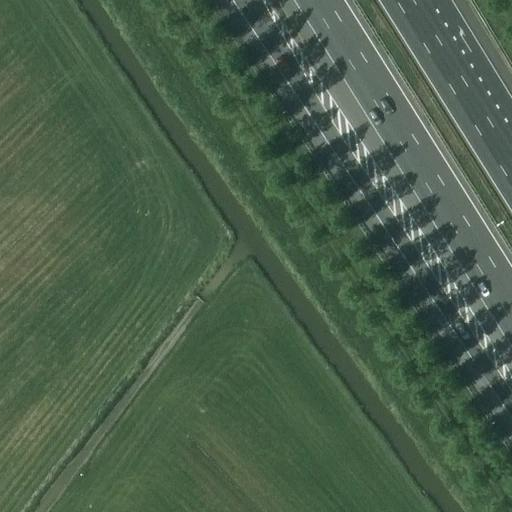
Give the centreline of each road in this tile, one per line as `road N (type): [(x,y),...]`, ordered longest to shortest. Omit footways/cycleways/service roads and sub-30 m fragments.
road 1 (motorway): [(246,0),(511,407)]
road 2 (motorway): [(319,0),(511,307)]
road 3 (motorway): [(511,170),(405,0)]
